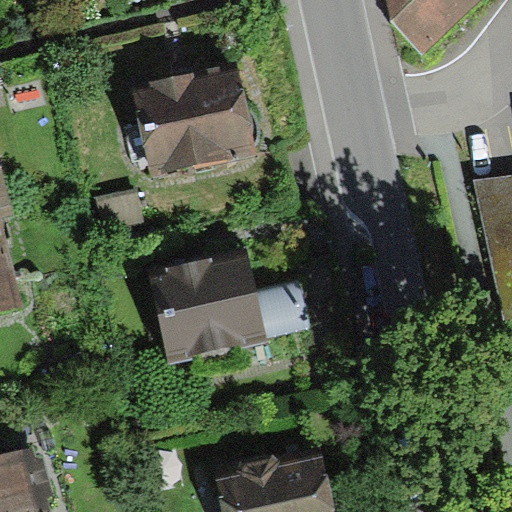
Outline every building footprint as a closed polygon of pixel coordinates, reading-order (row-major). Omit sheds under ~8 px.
[(388,0),(392,20),(427,56),(485,0),(388,0)] [(251,186),(237,102),(126,120),(140,204),(251,186)] [(511,178),(477,185),(505,341),(511,372),(511,178)] [(0,192),(0,353),(19,348),(0,280),(0,252),(15,248),(0,192)] [(247,263),(147,285),(167,378),(267,356),(247,263)] [(37,511),(27,464),(0,469),(0,511),(37,511)] [(334,511),(330,484),(226,501),(227,511),(334,511)]
